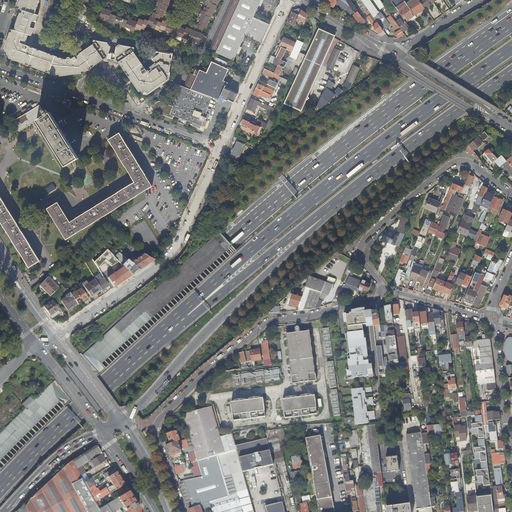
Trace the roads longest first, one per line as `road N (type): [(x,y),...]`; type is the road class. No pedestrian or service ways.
road 1 (motorway): [(511,22),(329,156),(0,449)]
road 2 (motorway): [(161,333),(350,167),(511,48)]
road 3 (motorway): [(121,421),(344,194)]
road 4 (residential): [(218,149),(165,259),(54,335)]
road 5 (residential): [(511,197),(468,164),(450,165),(422,184),(359,251),(379,286),(392,292)]
road 6 (residential): [(182,395),(269,319),(313,316),(392,292)]
road 7 (residential): [(0,67),(218,149)]
road 8 (motorway): [(161,333),(344,194)]
road 9 (motorway): [(0,490),(161,333)]
road 10 (motorway): [(344,194),(511,71)]
road 11 (residential): [(288,0),(218,149)]
road 12 (residential): [(492,321),(511,482)]
road 13 (secondary): [(389,55),(511,131)]
road 14 (residential): [(182,511),(155,435),(156,420),(182,395)]
road 15 (motorway): [(3,511),(64,452),(104,432)]
